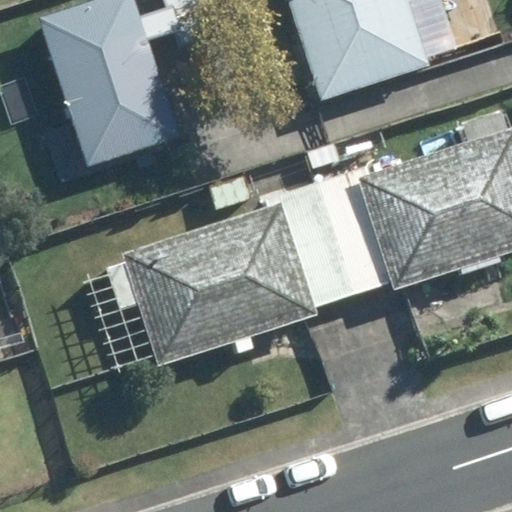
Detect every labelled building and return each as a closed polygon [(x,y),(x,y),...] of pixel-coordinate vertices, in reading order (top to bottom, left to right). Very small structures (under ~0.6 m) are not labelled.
[(121,0),(104,0),(32,23),(76,163),(80,170),(166,144),(129,25),(121,0)] [(203,0),(157,0),(174,49),(215,37),(203,0)] [(285,0),(319,98),(412,65),(391,4),(402,0),(285,0)] [(381,285),(383,294),(449,273),(488,260),(511,252),(511,153),(504,130),(360,178),(356,166),(305,183),(343,298),(381,285)] [(331,152),(306,161),(313,177),(337,168),(331,152)] [(129,307),(150,371),(222,347),(240,340),(306,319),(304,310),(343,298),(305,183),(256,199),(259,210),(113,260),(129,307)]
